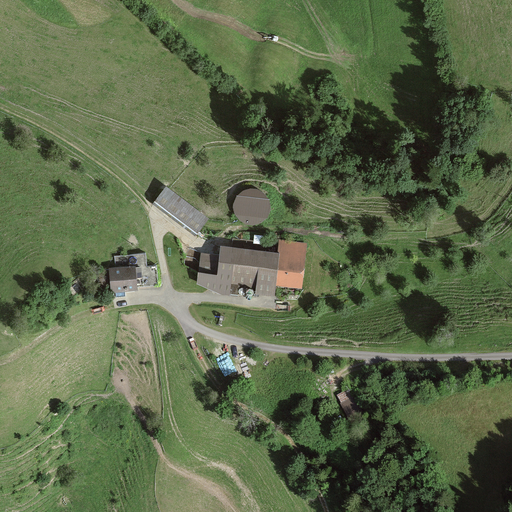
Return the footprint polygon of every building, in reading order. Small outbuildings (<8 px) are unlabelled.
[(209,218),(169,189),(156,206),(196,235),(209,218)] [(257,189),(250,189),(243,191),(237,196),(234,200),(233,205),(233,209),(234,214),(239,220),(244,224),(249,226),(253,225),(261,223),(267,218),(271,212),(271,206),(270,200),(266,194),(261,191),(257,189)] [(277,252),(220,245),(219,254),(200,252),(196,284),(223,295),(238,297),(239,285),(256,287),(255,294),(275,297),(276,286),(302,289),(307,242),(279,239),(277,252)] [(139,267),(113,270),(115,292),(141,289),(139,267)] [(355,392),(342,398),(352,423),(366,417),(355,392)]
